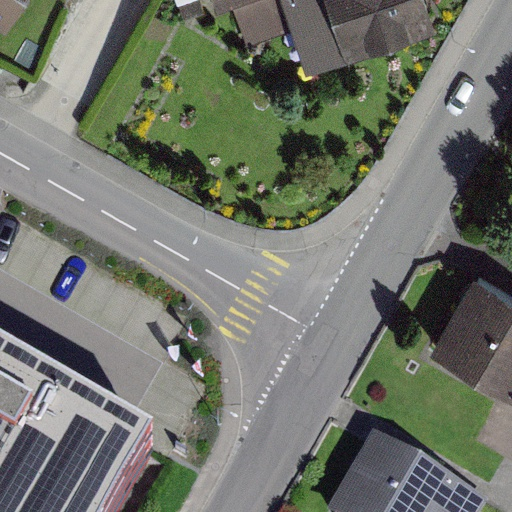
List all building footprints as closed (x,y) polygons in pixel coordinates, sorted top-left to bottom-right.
[(0,0),(0,6),(44,30),(60,0),(0,0)] [(297,0),(240,0),(253,41),(305,25),(297,0)] [(330,0),(347,52),(438,22),(430,0),(330,0)] [(511,299),(478,280),(434,355),(511,399),(511,299)] [(123,511),(152,461),(0,374),(0,511),(123,511)] [(493,511),(497,506),(383,441),(341,511),(493,511)]
